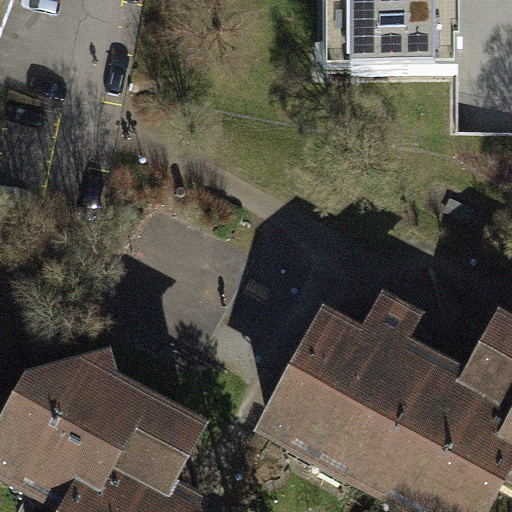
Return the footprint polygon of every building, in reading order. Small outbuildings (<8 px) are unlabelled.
[(0,0),(0,77),(26,0),(0,0)] [(324,0),(324,73),(459,73),(458,0),(324,0)] [(252,426),(401,511),(490,511),(505,486),(511,473),(511,452),(492,441),(508,414),(460,385),(467,372),(410,339),(424,315),(383,291),(359,332),(320,309),(252,426)] [(511,323),(500,317),(467,372),(460,385),(508,414),(492,441),(511,452),(511,473),(505,486),(511,490),(511,323)] [(213,511),(219,502),(179,485),(211,423),(118,373),(114,349),(29,372),(0,424),(0,481),(57,511),(213,511)]
